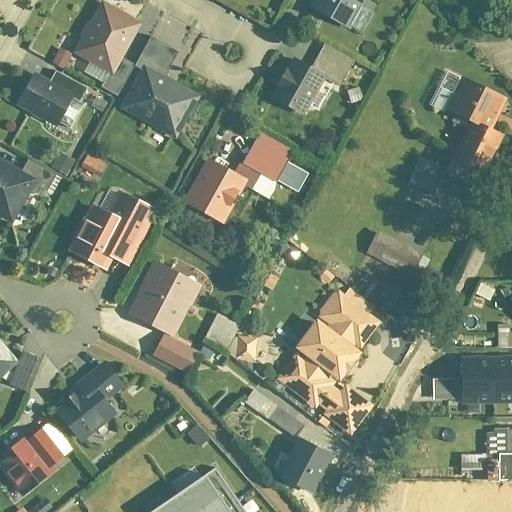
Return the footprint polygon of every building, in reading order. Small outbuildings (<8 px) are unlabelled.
[(218,0),(245,15),(253,0),(218,0)] [(323,0),(315,14),(353,38),(376,0),(323,0)] [(144,28),(106,5),(73,62),(111,84),(144,28)] [(341,89),(303,66),(280,104),(318,127),(341,89)] [(72,131),(91,98),(42,70),(23,104),(72,131)] [(173,136),(193,99),(144,72),(124,109),(173,136)] [(439,106),(476,122),(490,89),(454,73),(439,106)] [(499,134),(463,117),(444,158),(480,174),(499,134)] [(251,134),(239,156),(295,187),(307,165),(251,134)] [(47,178),(0,154),(0,228),(18,237),(47,178)] [(451,168),(422,154),(410,180),(439,193),(451,168)] [(102,176),(108,164),(91,155),(85,167),(102,176)] [(257,186),(217,164),(191,213),(230,235),(257,186)] [(137,200),(95,176),(57,241),(99,266),(137,200)] [(410,246),(367,225),(356,247),(399,269),(410,246)] [(205,288),(159,264),(132,315),(178,340),(205,288)] [(318,288),(302,310),(343,340),(359,318),(318,288)] [(208,341),(232,350),(242,324),(218,315),(208,341)] [(296,318),(255,371),(327,426),(351,395),(323,373),(339,351),(296,318)] [(231,353),(253,364),(263,344),(241,333),(231,353)] [(203,363),(166,340),(156,356),(192,379),(203,363)] [(511,402),(511,362),(461,363),(462,381),(451,381),(452,404),(511,402)] [(72,409),(55,421),(83,459),(122,431),(103,405),(123,391),(108,371),(66,401),(72,409)] [(241,401),(271,422),(279,410),(249,390),(241,401)] [(511,431),(494,432),(495,436),(487,436),(487,482),(511,481),(511,431)] [(42,439),(0,473),(0,485),(21,511),(24,511),(70,474),(42,439)] [(328,457),(295,442),(278,478),(311,493),(328,457)] [(242,511),(214,470),(152,511),(242,511)] [(0,509),(10,502),(0,488),(0,509)]
